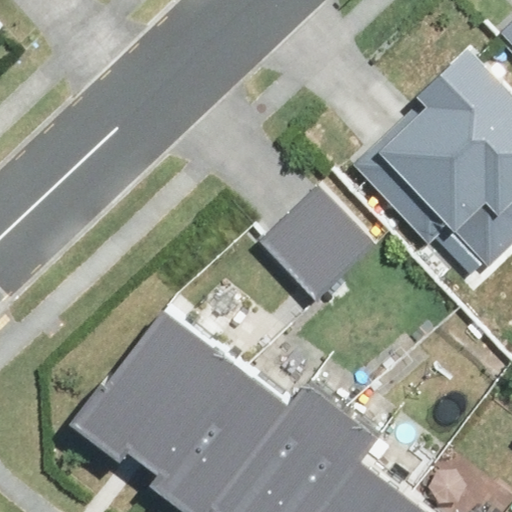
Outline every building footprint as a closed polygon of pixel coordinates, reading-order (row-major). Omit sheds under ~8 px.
[(511,21),(498,35),(511,50),(511,21)] [(511,89),(479,53),(359,161),(429,238),(448,221),(489,266),(511,245),(511,89)] [(320,183),(260,234),(315,298),(375,247),(320,183)] [(95,400),(177,460),(252,359),(170,299),(95,400)] [(177,460),(246,511),(264,511),(350,397),(309,366),(292,389),(252,359),(177,460)] [(391,511),(415,480),(370,446),(387,424),(350,397),(264,511),(391,511)] [(497,511),(476,496),(464,511),(459,511),(415,480),(391,511),(497,511)]
